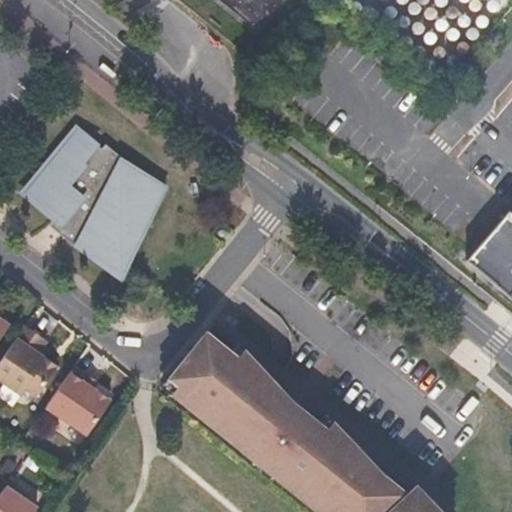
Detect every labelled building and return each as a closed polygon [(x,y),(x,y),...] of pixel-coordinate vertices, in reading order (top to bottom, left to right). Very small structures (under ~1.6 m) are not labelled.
[(278,0),(217,0),(256,29),(278,0)] [(124,271),(168,186),(120,162),(79,128),(25,194),(69,230),(64,236),(82,250),(124,271)] [(511,287),(511,209),(504,203),(466,247),(478,259),(511,287)] [(0,318),(0,312),(4,306),(0,303),(0,340),(10,326),(0,318)] [(231,353),(240,341),(217,323),(207,335),(231,353)] [(51,351),(44,346),(48,340),(26,327),(0,364),(0,379),(22,395),(27,389),(38,397),(59,367),(46,358),(51,351)] [(442,511),(417,485),(405,496),(362,461),(367,455),(335,420),(328,413),(317,425),(274,389),(279,383),(247,349),(240,341),(231,353),(207,335),(166,384),(176,391),(321,511),(442,511)] [(88,436),(111,402),(93,389),(98,381),(76,368),(47,409),(88,436)] [(328,413),(279,383),(274,389),(317,425),(328,413)] [(417,485),(367,455),(362,461),(405,496),(417,485)] [(0,511),(36,511),(40,507),(8,486),(0,497),(0,511)]
